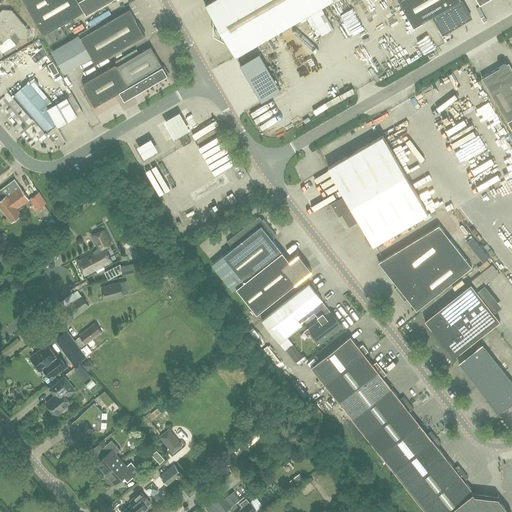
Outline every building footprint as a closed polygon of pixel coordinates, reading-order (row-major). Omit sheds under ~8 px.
[(79,2),(77,0),(22,0),(43,35),(49,46),(67,36),(64,30),(74,24),(71,19),(84,12),(79,2)] [(77,0),(79,2),(84,12),(86,15),(112,0),(77,0)] [(236,56),(332,0),(213,0),(206,4),(236,56)] [(397,0),(398,1),(414,28),(433,17),(443,34),(472,17),(461,0),(397,0)] [(28,28),(12,9),(3,9),(0,11),(0,45),(10,37),(17,45),(20,38),(27,39),(28,28)] [(96,64),(145,35),(130,9),(81,37),(96,64)] [(125,80),(128,86),(120,91),(125,100),(168,75),(151,45),(144,50),(117,66),(125,80)] [(259,53),(240,64),(262,101),(281,90),(259,53)] [(54,75),(59,72),(53,62),(48,65),(54,75)] [(507,63),(507,62),(504,62),(500,64),(500,66),(500,67),(482,78),(511,128),(511,67),(509,62),(507,63)] [(106,100),(120,91),(128,86),(125,80),(117,66),(115,64),(85,82),(83,87),(94,106),(106,100)] [(283,73),(286,80),(297,74),(294,67),(283,73)] [(51,106),(29,80),(12,95),(46,134),(57,125),(58,126),(78,115),(67,97),(51,106)] [(259,120),(261,124),(275,117),(273,113),(259,120)] [(164,123),(174,140),(190,131),(180,114),(164,123)] [(184,146),(191,141),(186,132),(178,136),(184,146)] [(143,154),(157,146),(151,133),(136,141),(143,154)] [(349,227),(359,221),(374,245),(428,213),(383,135),(328,167),(345,196),(331,204),(338,217),(342,215),(349,227)] [(494,174),(505,170),(502,164),(477,174),(480,180),(494,174)] [(0,205),(12,221),(21,214),(17,208),(29,199),(15,179),(0,189),(0,205)] [(39,193),(30,199),(37,209),(46,203),(39,193)] [(260,221),(257,217),(227,241),(233,248),(223,255),(244,282),(237,288),(257,313),(311,271),(299,254),(290,261),(273,239),(277,236),(264,219),(260,221)] [(400,295),(458,249),(439,225),(379,262),(398,287),(395,289),(400,295)] [(107,250),(111,248),(110,245),(111,244),(104,230),(93,236),(100,250),(94,252),(94,253),(78,261),(85,275),(112,262),(107,250)] [(458,249),(400,295),(405,302),(408,299),(417,310),(472,267),(458,249)] [(122,266),(121,266),(122,272),(123,275),(141,271),(139,262),(122,266)] [(106,300),(130,293),(126,281),(103,288),(106,300)] [(269,314),(262,320),(281,343),(286,350),(293,344),(287,337),(302,326),(301,324),(298,320),(322,301),(323,300),(309,283),(284,303),(269,314)] [(454,360),(471,347),(469,345),(500,320),(471,283),(425,320),(454,357),(453,358),(454,360)] [(72,318),(89,305),(82,296),(65,308),(72,318)] [(332,312),(330,311),(328,310),(318,317),(320,320),(305,332),(308,337),(310,336),(317,345),(321,343),(330,335),(331,336),(343,326),(332,312)] [(86,345),(102,333),(95,323),(78,335),(86,345)] [(66,331),(56,339),(69,357),(74,364),(85,356),(80,349),(74,341),(66,331)] [(364,354),(365,354),(368,351),(363,345),(359,348),(350,336),(311,367),(325,385),(364,354)] [(503,354),(511,347),(507,340),(497,346),(503,354)] [(286,350),(295,361),(302,356),(293,344),(286,350)] [(499,413),(511,402),(511,380),(483,344),(459,363),(499,413)] [(41,370),(46,366),(54,376),(67,366),(60,356),(58,358),(48,345),(31,357),(41,370)] [(373,365),(365,354),(364,354),(325,385),(339,402),(382,368),(377,362),(373,365)] [(69,357),(65,360),(70,367),(73,364),(69,357)] [(80,364),(74,370),(83,381),(90,375),(80,364)] [(352,420),(392,388),(383,377),(386,375),(382,368),(339,402),(352,420)] [(55,414),(69,402),(65,396),(73,390),(65,380),(51,391),(57,397),(47,405),(55,414)] [(366,437),(409,403),(404,396),(400,399),(392,388),(352,420),(366,437)] [(107,407),(114,402),(105,391),(99,396),(107,407)] [(102,429),(102,422),(99,418),(96,418),(96,412),(100,409),(95,403),(81,415),(85,421),(80,425),(77,425),(76,427),(76,429),(71,433),(80,443),(89,436),(92,435),(92,432),(94,430),(99,431),(102,429)] [(380,454),(419,423),(410,412),(414,409),(409,403),(366,437),(380,454)] [(393,471),(436,437),(431,431),(428,434),(419,423),(380,454),(393,471)] [(457,426),(440,437),(443,442),(460,432),(457,426)] [(407,489),(446,457),(438,446),(441,444),(436,437),(393,471),(407,489)] [(106,473),(121,460),(116,453),(121,449),(112,440),(103,448),(108,453),(97,462),(106,473)] [(182,445),(178,440),(168,448),(173,453),(182,445)] [(421,506),(463,472),(459,465),(455,468),(446,457),(407,489),(421,506)] [(121,460),(106,473),(116,483),(126,474),(131,479),(140,471),(132,462),(127,466),(121,460)] [(177,480),(182,475),(174,465),(160,476),(167,485),(176,478),(177,480)] [(425,511),(448,511),(473,493),(474,492),(465,481),(468,478),(463,472),(421,506),(425,511)] [(299,474),(295,478),(298,483),(303,479),(299,474)] [(185,500),(195,493),(189,485),(179,493),(185,500)] [(142,511),(149,507),(147,506),(151,502),(141,491),(131,500),(133,503),(122,511),(142,511)] [(220,493),(210,501),(211,503),(218,511),(225,511),(232,507),(231,507),(240,500),(234,492),(233,492),(225,499),(220,493)] [(473,493),(448,511),(510,511),(498,498),(475,495),(473,493)] [(253,511),(256,510),(247,498),(240,503),(243,508),(237,511),(253,511)]
